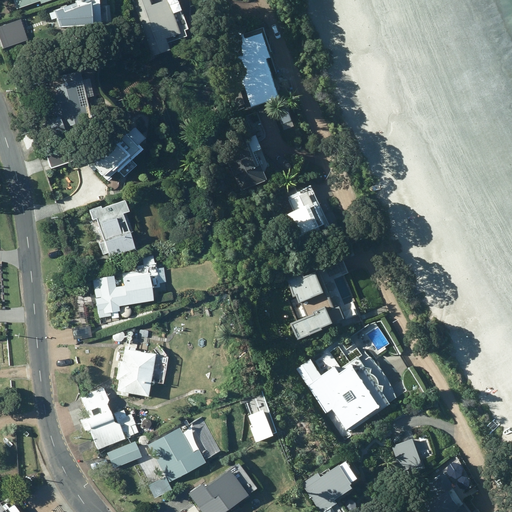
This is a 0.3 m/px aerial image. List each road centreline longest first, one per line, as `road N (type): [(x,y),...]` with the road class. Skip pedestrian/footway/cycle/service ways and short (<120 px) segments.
road 1 (residential): [(505,511),(380,281),(263,0)]
road 2 (residential): [(0,116),(12,151),(50,436),(90,511)]
